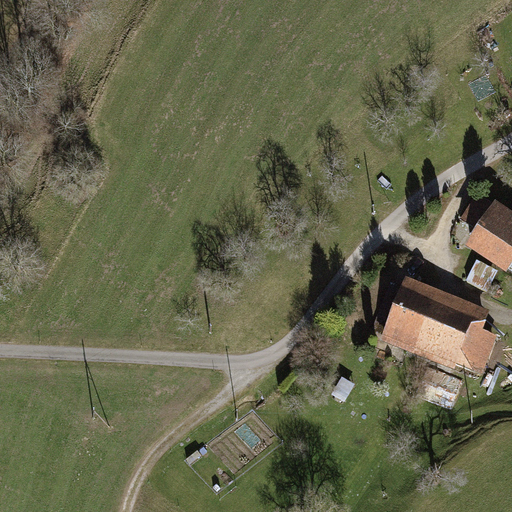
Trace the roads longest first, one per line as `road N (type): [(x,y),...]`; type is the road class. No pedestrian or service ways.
road 1 (unclassified): [(511,140),(423,195),(384,230),(272,361),(0,353)]
road 2 (track): [(272,361),(173,439),(129,511)]
road 3 (track): [(476,160),(443,226),(440,255),(447,285),(511,317)]
